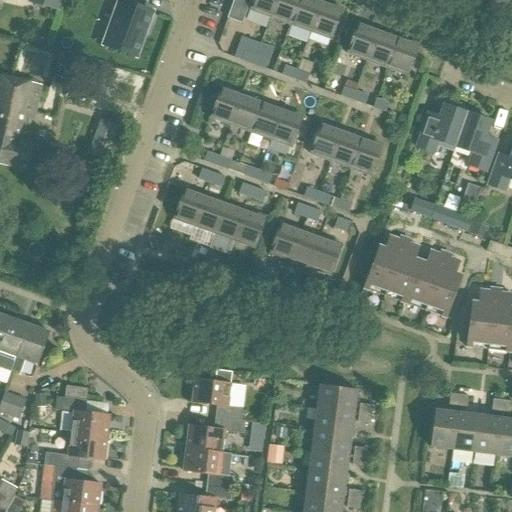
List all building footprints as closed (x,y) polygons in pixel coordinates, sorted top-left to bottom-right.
[(116,0),(119,1),(103,44),(138,57),(155,12),(131,4),(132,0),(116,0)] [(246,19),(249,10),(252,3),(242,0),(234,0),(230,13),(246,19)] [(249,10),(270,18),(276,0),(253,0),(252,3),(249,10)] [(299,0),(276,0),(270,18),(291,25),(299,0)] [(322,3),(314,0),(299,0),(291,25),(311,33),(322,3)] [(322,3),(311,33),(332,40),(343,10),(322,3)] [(367,61),(378,30),(357,23),(346,53),(367,61)] [(388,68),(399,38),(378,30),(367,61),(388,68)] [(420,46),(399,38),(388,68),(409,76),(420,46)] [(241,61),(253,65),(256,56),(245,52),(241,61)] [(267,60),(256,56),(253,65),(264,69),(267,60)] [(286,67),(283,76),(294,80),(297,71),(286,67)] [(297,71),(294,80),(305,84),(309,75),(297,71)] [(0,165),(32,173),(39,145),(27,143),(40,87),(7,79),(0,111),(0,165)] [(341,97),(353,101),(356,92),(344,88),(341,97)] [(210,118),(231,126),(242,96),(221,89),(210,118)] [(367,96),(356,92),(353,101),(364,105),(367,96)] [(231,126),(252,133),(262,104),(242,96),(231,126)] [(377,100),(373,109),(385,113),(388,104),(377,100)] [(262,104),(252,133),(272,140),(283,111),(262,104)] [(456,148),(468,114),(446,106),(441,118),(429,114),(417,147),(436,154),(440,142),(456,148)] [(304,118),(283,111),(272,140),(293,148),(304,118)] [(468,114),(456,148),(474,155),(470,167),(487,173),(498,143),(487,138),(493,123),(468,114)] [(97,133),(112,139),(116,127),(101,121),(97,133)] [(310,154),(331,161),(342,132),(321,124),(310,154)] [(342,132),(331,161),(352,169),(362,139),(342,132)] [(383,147),(362,139),(352,169),(373,176),(383,147)] [(205,162),(217,166),(220,157),(208,153),(205,162)] [(511,180),(511,158),(511,159),(500,155),(489,186),(505,192),(510,180),(511,180)] [(220,157),(217,166),(228,170),(231,161),(220,157)] [(198,179),(210,183),(214,173),(202,168),(198,179)] [(247,177),(258,181),(261,172),(250,168),(247,177)] [(261,172),(258,181),(269,185),(272,176),(261,172)] [(225,177),(214,173),(210,183),(221,188),(225,177)] [(251,198),(255,188),(242,183),(238,194),(251,198)] [(189,231),(192,232),(205,195),(185,188),(173,220),(191,226),(189,231)] [(266,192),(255,188),(251,198),(262,202),(266,192)] [(305,198),(316,202),(319,194),(308,190),(305,198)] [(319,194),(316,202),(328,207),(331,198),(319,194)] [(197,228),(214,235),(226,203),(205,195),(192,232),(195,233),(197,228)] [(414,198),(410,211),(430,219),(435,206),(414,198)] [(351,205),(340,201),(337,210),(348,214),(351,205)] [(226,203),(214,235),(232,241),(230,246),(233,247),(246,211),(226,203)] [(305,218),(309,207),(297,203),(293,214),(305,218)] [(321,212),(309,207),(305,218),(317,223),(321,212)] [(246,211),(233,247),(236,248),(238,243),(256,250),(267,218),(246,211)] [(453,227),(468,233),(472,222),(457,217),(453,227)] [(334,229),(347,233),(351,222),(338,218),(334,229)] [(472,222),(468,233),(482,238),(485,227),(472,222)] [(287,267),(301,230),(280,223),(268,255),(286,261),(284,266),(287,267)] [(322,238),(301,230),(287,267),(290,268),(292,263),(310,270),(322,238)] [(363,289),(384,297),(404,242),(390,237),(386,249),(379,247),(363,289)] [(313,271),(331,277),(342,245),(322,238),(310,270),(308,274),(311,276),(313,271)] [(486,252),(492,254),(496,243),(490,241),(486,252)] [(384,297),(405,304),(420,262),(414,260),(419,247),(404,242),(384,297)] [(492,254),(499,256),(503,245),(496,243),(492,254)] [(499,256),(505,259),(509,248),(505,246),(503,245),(499,256)] [(405,304),(426,312),(446,257),(430,251),(426,264),(420,262),(405,304)] [(446,257),(426,312),(445,319),(461,277),(455,275),(460,262),(446,257)] [(466,348),(488,351),(495,293),(479,291),(477,304),(471,303),(471,310),(467,341),(466,348)] [(495,293),(488,351),(509,353),(511,328),(511,308),(509,308),(510,295),(495,293)] [(0,315),(0,344),(9,319),(0,315)] [(0,367),(12,372),(16,358),(28,326),(9,319),(0,344),(0,367)] [(16,358),(12,372),(20,374),(24,361),(38,366),(49,334),(28,326),(16,358)] [(214,419),(241,423),(243,411),(228,409),(231,385),(230,385),(231,379),(215,376),(214,383),(194,380),(191,404),(216,408),(214,419)] [(316,407),(352,412),(355,390),(319,386),(316,407)] [(66,399),(87,402),(88,391),(67,388),(66,399)] [(0,404),(0,413),(19,420),(25,401),(4,393),(0,404)] [(448,407),(458,409),(460,395),(450,394),(448,407)] [(460,395),(458,409),(467,410),(468,396),(460,395)] [(87,402),(66,399),(57,398),(55,411),(73,413),(70,435),(106,440),(108,417),(85,414),(87,402)] [(491,413),(500,414),(502,401),(493,399),(491,413)] [(502,401),(500,414),(510,415),(511,402),(502,401)] [(359,413),(372,415),(373,406),(360,404),(359,413)] [(316,407),(313,429),(350,434),(352,412),(316,407)] [(429,449),(453,452),(458,415),(434,412),(429,449)] [(372,415),(359,413),(358,423),(371,424),(372,415)] [(453,452),(474,454),(479,418),(458,415),(453,452)] [(479,418),(474,454),(495,457),(500,420),(479,418)] [(0,430),(12,437),(16,428),(0,419),(0,430)] [(185,450),(222,455),(225,433),(244,436),(246,423),(241,423),(214,419),(213,431),(188,428),(185,450)] [(511,421),(500,420),(495,457),(511,459),(511,421)] [(311,449),(347,454),(350,434),(313,429),(311,449)] [(15,445),(26,448),(29,433),(18,431),(15,445)] [(44,465),(55,467),(78,470),(79,459),(103,462),(106,440),(70,435),(68,456),(45,453),(44,465)] [(263,439),(262,457),(278,458),(279,440),(263,439)] [(354,455),(367,456),(368,449),(355,447),(354,455)] [(308,471),(344,476),(347,454),(311,449),(308,471)] [(205,487),(233,490),(240,491),(241,483),(234,482),(234,478),(219,476),(222,455),(185,450),(182,472),(207,476),(205,487)] [(31,455),(26,455),(25,463),(33,464),(34,459),(31,455)] [(367,456),(354,455),(352,465),(365,467),(367,456)] [(53,502),(97,507),(100,485),(76,482),(78,470),(55,467),(44,465),(42,482),(52,483),(50,501),(53,502)] [(267,466),(266,477),(280,468),(267,466)] [(306,492),(342,497),(344,476),(308,471),(306,492)] [(0,481),(0,511),(1,511),(4,511),(16,490),(0,481)] [(177,511),(214,511),(216,502),(231,504),(233,490),(205,487),(204,499),(179,496),(177,511)] [(348,498),(361,499),(362,491),(349,490),(348,498)] [(306,492),(303,511),(339,511),(342,497),(306,492)] [(5,511),(19,511),(25,501),(14,496),(5,511)] [(361,499),(348,498),(347,508),(359,510),(361,499)] [(96,511),(97,507),(53,502),(51,511),(96,511)]
